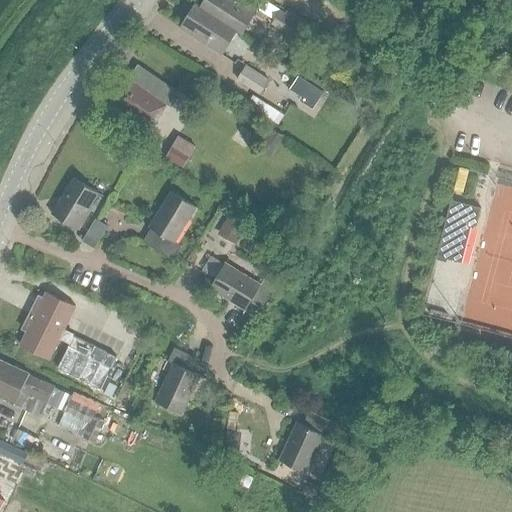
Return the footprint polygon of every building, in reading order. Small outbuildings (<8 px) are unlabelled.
[(243,33),(258,10),(242,0),(204,0),(201,7),(243,33)] [(243,33),(201,7),(195,3),(180,28),(223,55),(238,31),(243,35),(243,33)] [(307,21),(283,7),(271,26),(296,41),(307,21)] [(138,65),(116,97),(112,103),(151,129),(167,106),(169,107),(179,93),(138,65)] [(237,80),(261,95),(270,80),(246,65),(237,80)] [(299,76),(290,90),(301,98),(299,101),(313,110),(324,93),(299,76)] [(247,104),(272,120),(278,111),(253,95),(247,104)] [(285,138),(274,130),(259,151),(271,158),(285,138)] [(197,147),(178,136),(164,161),(182,172),(197,147)] [(100,194),(74,178),(52,214),(78,230),(100,194)] [(197,208),(171,192),(149,228),(158,233),(150,245),(173,259),(181,247),(175,243),(197,208)] [(481,208),(452,200),(437,256),(458,262),(468,225),(476,227),(481,208)] [(247,225),(230,214),(218,235),(235,245),(247,225)] [(108,226),(96,219),(83,241),(95,249),(108,226)] [(261,285),(226,263),(210,289),(246,311),(251,302),(263,310),(277,288),(264,280),(261,285)] [(76,306),(47,292),(44,298),(41,296),(41,297),(31,316),(24,331),(27,332),(21,346),(50,360),(60,339),(69,343),(57,368),(100,389),(116,357),(64,331),(76,306)] [(183,415),(201,376),(199,376),(205,362),(175,348),(169,362),(173,364),(156,401),(151,399),(151,400),(183,415)] [(11,366),(10,366),(0,361),(0,395),(15,403),(21,391),(47,403),(48,404),(56,387),(29,375),(29,374),(11,366)] [(15,403),(15,405),(25,410),(41,418),(47,403),(21,391),(15,403)] [(94,415),(96,415),(101,404),(75,392),(63,417),(88,428),(94,415)] [(344,427),(314,413),(307,427),(297,422),(280,461),(307,473),(324,436),(337,442),(344,427)] [(107,420),(96,415),(94,415),(88,428),(84,438),(96,443),(107,420)] [(18,429),(13,440),(31,449),(37,438),(18,429)] [(0,454),(22,465),(28,453),(0,440),(0,454)] [(301,493),(317,500),(322,489),(307,481),(301,493)]
